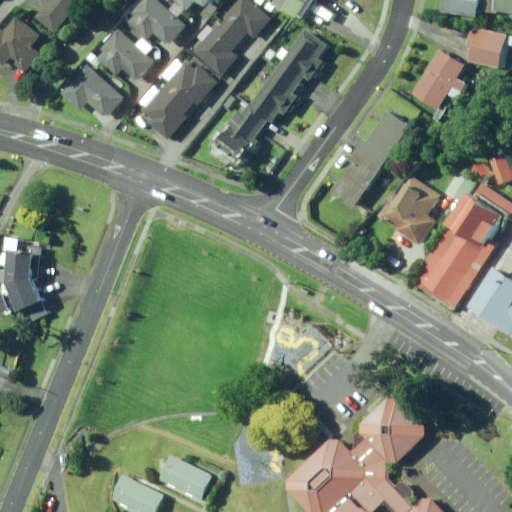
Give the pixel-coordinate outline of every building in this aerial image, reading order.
[(82,0),(47,0),(50,1),(41,13),(37,17),(58,33),(63,25),(82,0)] [(171,43),(178,35),(186,25),(156,0),(140,0),(138,2),(130,13),(133,15),(127,22),(147,39),(153,33),(166,44),(171,43)] [(198,0),(209,5),(212,0),(174,0),(187,10),(193,0),(198,0)] [(221,25),(241,42),(249,33),(256,39),(267,25),(273,18),(250,0),(237,0),(235,3),(224,16),(226,19),(225,20),(221,25)] [(278,0),(277,2),(301,18),(302,16),(306,18),(307,17),(317,0),(278,0)] [(488,11),(490,0),(445,0),(444,11),(480,17),(481,10),(488,11)] [(511,0),(490,0),(488,11),(498,13),(499,10),(511,12),(511,0)] [(42,53),(39,51),(34,47),(44,36),(18,16),(6,31),(1,27),(0,28),(0,61),(7,67),(14,56),(20,60),(17,64),(27,72),(42,53)] [(234,51),(241,42),(221,25),(217,29),(217,30),(214,28),(203,42),(194,52),(224,76),(239,59),(240,56),(234,51)] [(507,44),(511,45),(511,36),(508,36),(509,35),(473,27),(473,29),(468,48),(472,49),(470,61),(472,62),(501,68),(507,44)] [(140,79),(149,68),(155,61),(146,54),(152,47),(141,38),(135,44),(117,29),(100,48),(96,45),(85,58),(95,66),(100,61),(116,75),(123,68),(135,79),(140,79)] [(311,81),(313,78),(324,62),(320,59),(329,45),(305,29),(289,51),(283,47),(277,55),(284,60),(278,69),(301,85),(303,83),(307,77),(311,81)] [(264,56),(269,59),(274,53),(269,49),(264,56)] [(414,94),(439,108),(441,109),(450,94),(458,99),(467,83),(459,78),(467,65),(441,49),(414,94)] [(211,91),(220,82),(199,64),(186,61),(170,80),(165,85),(192,108),(198,103),(200,104),(202,102),(209,94),(211,91)] [(126,98),(115,89),(87,64),(64,91),(61,94),(81,111),(83,108),(88,102),(105,116),(110,116),(126,98)] [(300,87),(301,85),(278,69),(251,106),(271,120),(275,122),(283,112),(287,115),(300,96),(296,93),(300,87)] [(187,115),(192,108),(165,85),(161,90),(144,110),(147,112),(154,118),(151,122),(150,123),(156,128),(170,139),(171,138),(188,118),(189,116),(187,115)] [(271,120),(251,106),(250,105),(242,115),(238,112),(214,146),(244,167),(262,141),(258,139),(258,138),(262,134),(266,128),(271,120)] [(413,126),(411,125),(391,111),(370,142),(367,139),(360,149),(385,167),(413,126)] [(368,192),(385,167),(360,149),(354,157),(352,160),(355,162),(352,168),(347,174),(346,176),(341,183),(339,186),(334,193),(356,208),(365,194),(368,192)] [(506,185),(511,182),(511,155),(511,156),(497,161),(501,172),(506,185)] [(495,173),(492,169),(485,161),(476,169),(486,181),(490,178),(495,173)] [(473,193),(479,183),(461,172),(448,192),(466,204),(415,282),(457,310),(500,244),(493,239),(508,216),(480,198),(483,194),(511,212),(511,200),(486,184),(478,196),(473,193)] [(442,196),(439,194),(426,185),(428,183),(422,180),(421,182),(413,176),(402,193),(406,196),(403,199),(395,193),(380,216),(395,226),(399,228),(398,230),(404,234),(413,239),(422,246),(438,221),(430,215),(442,196)] [(364,207),(370,212),(375,205),(369,200),(364,207)] [(30,323),(48,315),(43,303),(44,303),(35,281),(38,252),(11,250),(9,270),(3,270),(2,282),(7,282),(20,312),(25,310),(30,323)] [(511,275),(500,268),(474,307),(511,331),(511,275)] [(446,511),(436,500),(426,500),(417,508),(410,500),(415,496),(415,492),(407,483),(403,483),(401,484),(398,488),(390,479),(391,463),(398,464),(408,455),(428,436),(428,426),(404,399),(392,399),(376,414),(366,423),(364,425),(363,430),(358,435),(357,445),(357,451),(354,454),(342,441),(332,441),(290,480),(289,491),(308,511),(446,511)] [(214,476),(195,467),(172,456),(161,479),(160,480),(168,484),(168,485),(175,489),(176,488),(187,493),(187,494),(193,498),(194,496),(202,500),(214,476)] [(155,491),(133,480),(123,475),(111,499),(118,503),(120,503),(119,505),(127,508),(127,507),(137,511),(157,511),(165,496),(163,495),(155,491)]
